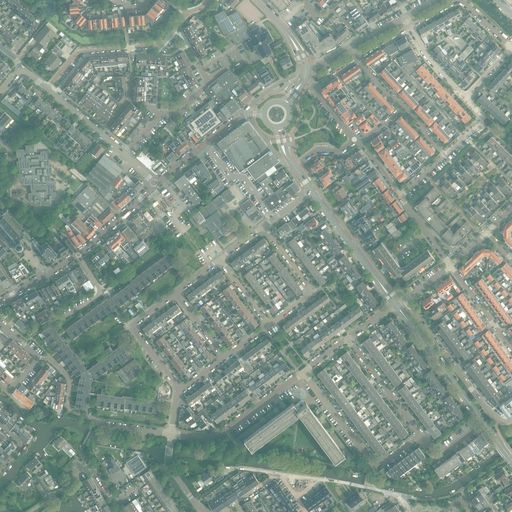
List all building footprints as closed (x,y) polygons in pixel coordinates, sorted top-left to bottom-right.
[(9,0),(5,5),(10,8),(15,1),(13,0),(9,0)] [(170,4),(164,0),(163,1),(161,0),(157,0),(156,1),(154,0),(151,0),(151,1),(154,4),(149,9),(146,7),(144,9),(148,12),(145,15),(141,15),(141,11),(138,11),(138,15),(131,16),(130,12),(127,12),(127,16),(129,16),(129,22),(127,22),(128,28),(130,28),(130,27),(146,26),(146,24),(152,21),(154,22),(168,5),(168,6),(170,4)] [(239,1),(237,0),(227,0),(226,2),(233,8),(239,1)] [(287,8),(292,3),(288,0),(266,0),(280,13),(286,7),(287,8)] [(369,0),(373,6),(381,16),(389,12),(384,3),(379,6),(377,3),(378,2),(376,0),(369,0)] [(388,0),(386,0),(383,2),(384,3),(389,12),(393,10),(388,0)] [(399,7),(395,0),(388,0),(393,10),(399,7)] [(10,8),(14,12),(20,5),(15,1),(10,8)] [(73,1),(71,4),(69,4),(69,7),(66,8),(67,10),(78,9),(78,5),(74,2),(73,1)] [(16,17),(17,16),(24,8),(20,5),(14,12),(16,13),(14,15),(16,17)] [(381,16),(373,6),(364,12),(367,15),(372,22),(381,16)] [(348,19),(345,21),(349,24),(355,20),(362,30),(368,25),(363,18),(356,7),(355,8),(354,8),(351,11),(350,11),(349,12),(348,12),(350,15),(352,18),(349,20),(348,19)] [(21,20),(22,19),(28,12),(24,8),(17,16),(21,20)] [(67,13),(70,13),(70,16),(72,15),(75,18),(75,17),(76,17),(79,13),(78,9),(67,10),(67,13)] [(456,19),(457,21),(460,20),(459,18),(462,16),(458,9),(453,12),(456,19)] [(224,10),(214,16),(226,37),(229,36),(230,38),(231,37),(236,46),(247,39),(248,41),(246,43),(251,53),(257,50),(261,57),(262,56),(263,59),(272,54),(270,52),(271,51),(267,44),(273,41),(267,31),(264,32),(263,30),(261,31),(258,27),(248,32),(248,31),(247,29),(246,29),(237,12),(227,17),(224,10)] [(22,19),(26,22),(32,15),(28,12),(22,19)] [(451,22),(456,19),(453,12),(447,15),(451,22)] [(75,17),(75,18),(73,20),(75,22),(73,24),(75,26),(83,17),(79,13),(76,17),(75,17)] [(34,21),(36,19),(32,15),(26,22),(30,25),(34,21)] [(445,25),(446,27),(449,25),(448,24),(451,22),(447,15),(441,18),(445,25)] [(77,27),(79,25),(82,27),(84,25),(84,24),(87,20),(83,17),(75,26),(77,27)] [(440,28),(445,25),(441,18),(436,21),(440,28)] [(465,21),(462,24),(467,29),(473,23),(468,18),(467,19),(466,20),(465,21)] [(86,27),(86,29),(90,29),(90,32),(92,32),(91,20),(87,20),(84,24),(84,25),(86,27)] [(355,20),(349,24),(350,25),(353,24),(359,32),(362,30),(355,20)] [(39,25),(34,21),(30,25),(28,28),(33,31),(39,25)] [(322,40),(323,40),(320,42),(305,21),(295,29),(298,33),(297,34),(298,35),(299,35),(300,35),(302,39),(302,40),(302,41),(307,47),(308,48),(309,48),(314,54),(314,56),(315,57),(316,58),(317,58),(318,58),(320,57),(321,56),(340,45),(340,44),(330,35),(329,33),(329,34),(330,35),(322,40)] [(436,21),(430,24),(434,31),(440,28),(436,21)] [(34,47),(30,53),(38,59),(42,54),(44,51),(45,50),(42,48),(44,46),(55,33),(57,30),(48,22),(45,25),(34,38),(39,42),(40,43),(35,48),(34,47)] [(194,23),(191,25),(182,29),(185,34),(196,27),(194,23)] [(343,23),(340,25),(338,27),(348,38),(352,34),(349,32),(351,31),(346,26),(343,23)] [(467,29),(472,33),(477,27),(473,23),(467,29)] [(430,24),(425,27),(429,34),(434,31),(430,24)] [(187,38),(196,33),(199,32),(196,27),(185,34),(187,38)] [(336,30),(338,32),(337,34),(345,42),(348,38),(338,27),(336,30)] [(425,27),(419,30),(422,35),(421,36),(425,44),(427,44),(429,42),(425,36),(429,34),(425,27)] [(472,33),(470,35),(475,39),(476,37),(482,31),(477,27),(472,33)] [(1,35),(5,39),(11,32),(7,29),(1,35)] [(476,37),(481,42),(487,36),(482,31),(476,37)] [(10,42),(15,36),(11,32),(5,39),(10,42)] [(61,32),(59,34),(63,37),(61,40),(70,47),(74,43),(74,42),(61,32)] [(333,32),(330,35),(340,44),(341,45),(345,42),(337,34),(336,35),(333,32)] [(187,38),(189,42),(198,37),(196,33),(187,38)] [(189,42),(192,46),(200,41),(198,37),(189,42)] [(405,37),(396,42),(404,54),(412,50),(409,45),(411,44),(409,41),(408,42),(405,37)] [(192,46),(194,51),(203,46),(200,41),(192,46)] [(282,45),(280,41),(272,45),(274,50),(282,45)] [(396,42),(383,49),(389,55),(397,50),(396,49),(399,48),(396,42)] [(487,53),(492,58),(497,54),(491,48),(486,44),(484,46),(487,48),(489,50),(487,53)] [(501,49),(495,44),(491,48),(497,54),(501,49)] [(436,47),(432,51),(436,56),(441,51),(443,49),(439,45),(437,46),(436,47)] [(61,57),(64,53),(56,46),(53,50),(61,57)] [(194,51),(196,55),(205,50),(203,46),(194,51)] [(492,58),(487,53),(479,46),(478,48),(483,52),(480,55),(480,56),(482,58),(488,63),(492,58)] [(385,57),(380,49),(375,53),(381,62),(384,59),(383,58),(385,57)] [(199,59),(207,54),(205,50),(196,55),(199,59)] [(399,66),(400,68),(408,76),(420,65),(412,50),(400,57),(393,60),(399,66)] [(441,51),(436,56),(440,60),(445,55),(441,51)] [(174,56),(177,61),(186,56),(183,52),(174,56)] [(53,70),(61,61),(52,53),(45,63),(53,70)] [(375,53),(370,56),(376,65),(381,62),(375,53)] [(282,60),(279,62),(283,69),(292,65),(288,57),(286,54),(281,57),(282,60)] [(445,55),(440,60),(444,64),(449,60),(452,57),(450,56),(449,57),(446,54),(445,55)] [(177,61),(174,62),(176,66),(188,60),(186,56),(177,61)] [(364,60),(369,67),(370,67),(371,68),(376,65),(370,56),(364,60)] [(86,57),(82,62),(89,68),(91,65),(86,57)] [(9,66),(0,58),(0,66),(6,71),(9,66)] [(482,58),(478,62),(484,68),(488,63),(482,58)] [(188,66),(190,64),(188,60),(176,66),(179,70),(181,69),(188,66)] [(444,64),(448,69),(453,64),(449,60),(444,64)] [(79,66),(87,72),(88,74),(91,70),(90,69),(90,68),(89,68),(82,62),(79,66)] [(473,67),(479,72),(484,68),(478,62),(473,67)] [(460,66),(461,67),(463,65),(461,64),(459,66),(458,65),(456,67),(453,64),(448,69),(452,73),(458,68),(460,66)] [(358,77),(357,75),(361,72),(357,65),(351,69),(356,76),(357,78),(358,77)] [(422,65),(416,71),(420,75),(426,70),(422,65)] [(79,66),(76,70),(83,76),(87,72),(79,66)] [(179,70),(181,75),(190,70),(188,66),(181,69),(179,70)] [(385,68),(379,73),(383,77),(389,72),(391,70),(389,68),(387,70),(385,68)] [(390,74),(389,72),(383,77),(387,81),(399,69),(398,68),(394,72),(393,71),(390,74)] [(452,73),(457,78),(462,73),(458,68),(452,73)] [(266,69),(257,74),(259,76),(264,85),(274,78),(269,70),(267,71),(266,69)] [(351,79),(352,81),(353,80),(352,78),(356,76),(351,69),(346,72),(351,79)] [(397,73),(398,72),(400,71),(399,69),(387,81),(390,85),(396,79),(398,77),(397,75),(398,74),(397,73)] [(505,69),(500,73),(507,79),(511,75),(505,69)] [(76,70),(73,73),(80,80),(83,76),(76,70)] [(181,75),(183,79),(192,74),(190,70),(181,75)] [(231,115),(251,99),(229,70),(225,72),(208,86),(209,87),(205,90),(212,100),(216,96),(231,115)] [(420,75),(424,80),(430,74),(426,70),(420,75)] [(260,87),(259,86),(255,81),(256,81),(253,78),(248,72),(244,75),(249,81),(252,84),(247,89),(251,94),(260,87)] [(341,76),(346,84),(349,82),(348,81),(351,79),(346,72),(341,76)] [(469,75),(466,77),(461,82),(465,87),(470,82),(469,81),(472,79),(469,76),(472,74),(470,72),(468,74),(469,75)] [(82,81),(80,80),(73,73),(69,77),(79,85),(82,81)] [(457,78),(461,82),(466,77),(462,73),(457,78)] [(500,73),(496,78),(502,83),(507,79),(500,73)] [(183,79),(186,83),(194,78),(192,74),(183,79)] [(430,74),(424,80),(422,82),(424,84),(426,82),(428,84),(434,78),(430,74)] [(400,79),(397,81),(396,79),(390,85),(394,89),(406,77),(405,76),(401,80),(400,79)] [(66,81),(74,87),(76,88),(79,85),(69,77),(66,81)] [(403,82),(405,80),(407,78),(406,77),(394,89),(397,92),(405,85),(403,82)] [(188,88),(197,83),(194,78),(186,83),(188,88)] [(434,78),(428,84),(426,86),(428,88),(430,86),(432,88),(438,83),(434,78)] [(496,78),(492,82),(498,88),(502,83),(496,78)] [(337,79),(321,90),(327,98),(334,93),(343,86),(339,80),(338,79),(337,79)] [(71,91),(74,87),(66,81),(63,84),(71,91)] [(488,86),(496,93),(498,91),(496,90),(498,88),(492,82),(488,86)] [(369,83),(364,88),(365,90),(363,92),(365,94),(367,92),(373,87),(369,83)] [(432,88),(436,93),(442,87),(438,83),(432,88)] [(60,88),(68,94),(70,96),(73,92),(71,91),(63,84),(60,88)] [(407,86),(399,94),(402,98),(414,87),(413,85),(409,89),(407,86)] [(15,89),(9,96),(12,98),(16,94),(20,98),(22,96),(27,90),(22,86),(17,91),(15,89)] [(369,94),(366,96),(368,98),(376,91),(373,87),(367,92),(369,94)] [(411,91),(415,87),(414,87),(402,98),(406,102),(414,94),(411,91)] [(442,87),(436,93),(435,94),(439,98),(440,97),(446,92),(442,87)] [(20,98),(18,100),(23,104),(24,104),(26,106),(32,99),(30,97),(32,94),(27,90),(22,96),(20,98)] [(80,100),(84,103),(92,93),(89,90),(80,100)] [(327,98),(330,102),(340,95),(337,91),(334,93),(327,98)] [(370,100),(373,98),(374,100),(380,94),(376,91),(368,98),(370,100)] [(440,97),(445,102),(451,96),(446,92),(440,97)] [(92,93),(84,103),(88,106),(96,96),(92,93)] [(420,93),(416,96),(414,94),(406,102),(410,105),(421,94),(420,93)] [(376,101),(373,104),(375,106),(383,98),(380,94),(374,100),(376,101)] [(418,98),(420,96),(422,95),(421,94),(410,105),(413,109),(419,104),(417,102),(419,100),(418,98)] [(483,94),(477,100),(482,104),(487,98),(483,94)] [(115,98),(122,103),(126,98),(117,95),(115,98)] [(340,95),(330,102),(333,106),(343,98),(340,95)] [(88,106),(91,109),(100,99),(96,96),(88,106)] [(227,118),(231,115),(216,96),(212,100),(227,118)] [(333,106),(333,107),(336,111),(346,103),(350,100),(346,96),(343,98),(333,106)] [(445,102),(449,106),(455,100),(451,96),(445,102)] [(482,104),(486,108),(492,102),(489,100),(491,98),(489,96),(487,98),(482,104)] [(34,98),(29,105),(31,107),(33,105),(38,109),(44,102),(39,98),(37,101),(34,98)] [(375,106),(379,109),(379,110),(387,102),(383,98),(375,106)] [(91,109),(92,110),(95,112),(104,102),(100,99),(91,109)] [(210,106),(222,122),(227,118),(212,100),(207,103),(210,106)] [(346,103),(336,111),(336,112),(337,113),(338,114),(340,116),(350,108),(353,105),(350,100),(346,103)] [(449,106),(453,110),(459,105),(455,100),(449,106)] [(38,109),(37,110),(39,112),(40,110),(42,112),(48,106),(44,102),(38,109)] [(95,112),(99,115),(107,105),(104,102),(95,112)] [(380,111),(382,113),(391,106),(387,102),(379,110),(380,111)] [(420,106),(414,111),(418,115),(430,103),(429,102),(425,106),(424,105),(422,107),(420,106)] [(486,108),(490,112),(496,106),(492,102),(486,108)] [(141,111),(131,103),(128,107),(138,115),(141,111)] [(427,108),(430,106),(431,105),(430,103),(418,115),(422,118),(427,113),(430,111),(427,108)] [(99,115),(99,116),(103,118),(111,108),(107,105),(99,115)] [(352,115),(343,121),(345,124),(348,124),(351,122),(352,122),(353,121),(353,120),(354,120),(358,117),(356,114),(363,109),(362,108),(364,107),(363,105),(359,108),(353,112),(353,113),(351,114),(352,115)] [(453,110),(457,115),(463,109),(459,105),(453,110)] [(48,106),(42,112),(43,113),(44,114),(45,113),(48,115),(53,110),(48,106)] [(219,124),(222,122),(210,106),(187,124),(199,139),(202,137),(214,128),(219,124)] [(384,115),(387,113),(389,115),(394,110),(391,106),(382,113),(384,115)] [(490,112),(495,116),(500,110),(496,106),(490,112)] [(125,110),(133,117),(135,119),(138,115),(128,107),(125,110)] [(103,118),(106,122),(114,112),(111,109),(111,108),(103,118)] [(350,108),(340,116),(340,117),(341,118),(342,120),(343,120),(343,121),(352,115),(351,114),(353,113),(353,112),(350,108)] [(457,115),(461,119),(467,113),(463,109),(457,115)] [(48,115),(46,117),(48,119),(50,117),(53,119),(57,114),(53,110),(48,115)] [(129,121),(133,117),(125,110),(122,114),(129,121)] [(428,114),(427,113),(422,118),(425,122),(437,111),(436,110),(432,113),(431,112),(428,114)] [(495,116),(499,120),(505,115),(500,110),(495,116)] [(429,126),(437,118),(434,116),(438,112),(437,111),(425,122),(429,126)] [(507,117),(510,113),(508,111),(505,115),(499,120),(504,125),(509,119),(507,117)] [(1,116),(8,123),(10,125),(14,121),(4,112),(1,116)] [(465,123),(471,118),(467,113),(461,119),(465,123)] [(53,119),(52,120),(56,124),(54,126),(57,129),(62,122),(60,120),(62,117),(57,114),(53,119)] [(126,124),(128,126),(131,122),(129,121),(122,114),(118,118),(126,124)] [(358,117),(354,120),(356,122),(356,123),(357,124),(358,124),(358,125),(359,124),(364,120),(366,119),(363,116),(361,114),(358,117)] [(376,125),(380,123),(372,115),(368,117),(376,125)] [(1,116),(0,117),(0,123),(4,127),(8,123),(1,116)] [(400,117),(393,124),(396,128),(404,121),(404,120),(401,117),(400,117)] [(118,118),(115,122),(123,128),(126,124),(118,118)] [(177,124),(175,120),(171,120),(165,127),(170,132),(177,124)] [(62,122),(57,129),(59,131),(61,128),(66,132),(71,125),(67,121),(65,124),(62,122)] [(404,121),(396,128),(398,130),(400,132),(402,130),(408,124),(404,121)] [(435,122),(430,127),(434,131),(442,124),(443,122),(441,121),(440,122),(437,124),(435,122)] [(115,122),(112,125),(120,132),(123,128),(115,122)] [(219,142),(219,146),(236,168),(239,173),(247,167),(270,150),(266,146),(249,123),(248,122),(247,122),(245,122),(236,129),(219,142)] [(359,126),(359,128),(364,134),(365,134),(371,129),(366,122),(365,122),(360,126),(359,126)] [(402,130),(400,132),(403,136),(412,128),(411,128),(408,124),(402,130)] [(434,131),(437,135),(445,128),(442,124),(434,131)] [(66,132),(65,132),(70,136),(76,129),(71,125),(66,132)] [(109,129),(117,136),(120,132),(112,125),(109,129)] [(451,126),(447,130),(445,128),(437,135),(441,139),(453,128),(451,126)] [(412,128),(403,136),(407,139),(407,140),(415,132),(412,128)] [(445,143),(457,132),(453,128),(441,139),(445,143)] [(76,129),(70,136),(74,140),(80,133),(76,129)] [(181,140),(185,137),(181,131),(177,133),(181,140)] [(198,140),(191,131),(188,134),(189,137),(188,138),(193,144),(198,140)] [(415,132),(407,140),(411,143),(413,141),(419,136),(415,132)] [(80,133),(74,140),(76,142),(79,144),(81,142),(85,137),(80,133)] [(370,141),(370,143),(374,148),(381,143),(382,142),(380,139),(382,137),(380,135),(370,141)] [(81,142),(79,144),(84,148),(82,150),(85,152),(88,148),(90,145),(88,143),(90,141),(85,137),(81,142)] [(178,137),(176,138),(180,144),(185,150),(189,147),(184,141),(182,142),(178,137)] [(416,144),(414,147),(415,148),(423,141),(420,137),(414,142),(416,144)] [(487,145),(488,144),(491,147),(496,142),(492,137),(487,142),(486,141),(485,143),(487,145)] [(172,142),(173,143),(181,153),(185,150),(180,144),(176,138),(172,142)] [(379,153),(378,154),(379,154),(378,155),(379,156),(379,157),(380,156),(382,159),(391,152),(394,149),(401,144),(399,141),(397,140),(396,141),(395,141),(390,145),(389,145),(379,153)] [(417,151),(420,148),(420,149),(421,150),(427,145),(423,141),(415,148),(417,151)] [(491,147),(495,151),(501,146),(496,142),(491,147)] [(170,149),(164,143),(161,145),(163,146),(168,151),(170,149)] [(169,146),(172,150),(177,156),(181,153),(173,143),(169,146)] [(378,153),(384,148),(381,143),(374,148),(375,150),(375,151),(376,152),(377,152),(378,153)] [(104,149),(98,144),(94,149),(92,148),(88,154),(90,156),(92,154),(97,157),(104,149)] [(401,144),(394,149),(398,154),(405,148),(401,144)] [(23,149),(16,150),(16,158),(18,158),(18,162),(16,162),(17,170),(19,170),(19,174),(17,174),(18,182),(23,182),(25,182),(25,184),(30,183),(30,185),(30,191),(32,191),(32,193),(28,193),(28,200),(35,206),(36,207),(50,206),(56,199),(56,192),(52,192),(52,190),(53,190),(56,190),(55,181),(51,181),(51,180),(50,180),(50,174),(52,174),(51,166),(49,167),(49,159),(48,159),(47,149),(40,150),(40,155),(38,155),(34,155),(33,145),(25,145),(25,150),(23,150),(23,149)] [(423,152),(421,154),(422,156),(431,149),(427,145),(421,150),(423,152)] [(163,146),(159,150),(163,154),(165,155),(166,155),(166,156),(165,156),(171,162),(176,157),(171,151),(169,153),(168,151),(163,146)] [(493,154),(492,153),(490,155),(492,157),(494,155),(494,156),(497,153),(500,156),(505,150),(501,146),(495,151),(493,154)] [(398,154),(397,155),(400,159),(409,153),(405,148),(398,154)] [(431,149),(422,156),(426,160),(434,153),(431,149)] [(473,157),(470,160),(473,164),(481,157),(473,149),(470,154),(473,157)] [(247,167),(246,168),(255,179),(256,179),(259,183),(268,177),(267,175),(264,172),(278,161),(278,162),(279,161),(270,150),(247,167)] [(349,157),(357,168),(361,166),(358,161),(363,157),(364,158),(365,157),(360,151),(358,150),(349,157)] [(500,156),(504,160),(510,155),(505,150),(500,156)] [(391,152),(382,159),(383,161),(384,163),(385,162),(385,163),(392,158),(390,155),(392,154),(391,152)] [(154,161),(153,161),(152,162),(148,159),(140,153),(136,158),(155,175),(157,175),(165,167),(160,161),(158,160),(156,161),(155,162),(154,161)] [(120,173),(122,170),(104,154),(85,177),(99,189),(98,189),(104,197),(108,193),(113,186),(111,184),(118,175),(120,173)] [(160,158),(167,166),(171,162),(165,156),(166,156),(166,155),(165,155),(163,154),(160,158)] [(463,161),(466,164),(462,167),(466,171),(473,164),(470,160),(466,156),(463,161)] [(484,168),(488,165),(481,157),(473,164),(477,168),(481,165),(484,168)] [(354,166),(348,158),(347,158),(345,159),(345,160),(344,161),(350,169),(354,166)] [(386,164),(385,164),(386,166),(387,166),(389,168),(396,163),(392,158),(385,163),(386,164)] [(315,173),(323,167),(317,159),(314,162),(315,163),(311,166),(311,167),(310,168),(312,170),(313,170),(315,173)] [(348,177),(351,174),(349,171),(349,169),(350,169),(344,161),(343,160),(342,160),(341,159),(340,159),(335,159),(337,162),(338,163),(342,168),(344,172),(347,175),(348,177)] [(403,172),(395,177),(399,182),(401,182),(404,180),(405,180),(407,179),(407,178),(407,177),(413,172),(422,164),(418,160),(417,161),(413,164),(411,166),(406,170),(403,172)] [(222,183),(223,183),(211,169),(209,171),(202,161),(196,165),(207,178),(208,180),(204,184),(210,192),(220,185),(222,183)] [(359,177),(372,167),(368,161),(353,172),(357,178),(359,177)] [(389,168),(388,169),(390,170),(392,173),(399,167),(396,163),(389,168)] [(458,171),(455,174),(459,178),(466,171),(462,167),(459,163),(458,165),(455,168),(458,171)] [(481,172),(477,168),(473,164),(466,171),(470,175),(473,172),(476,175),(481,172)] [(196,165),(192,168),(204,184),(208,180),(207,178),(196,165)] [(84,184),(87,180),(72,167),(71,169),(69,171),(84,184)] [(399,167),(392,173),(394,175),(393,175),(394,177),(395,177),(403,172),(399,167)] [(191,169),(184,174),(184,175),(190,182),(196,178),(195,177),(196,175),(191,169)] [(361,189),(365,186),(366,186),(368,184),(379,176),(374,169),(366,175),(367,177),(362,181),(359,177),(357,178),(352,182),(358,191),(361,189)] [(273,181),(274,183),(277,187),(289,179),(282,170),(274,177),(276,180),(273,181)] [(451,178),(448,181),(447,181),(451,185),(459,178),(455,174),(451,170),(450,172),(448,175),(451,178)] [(332,176),(333,175),(329,171),(319,178),(322,182),(331,176),(332,176)] [(469,182),(474,179),(472,178),(470,175),(466,171),(459,178),(462,182),(463,182),(466,179),(469,182)] [(136,192),(143,185),(139,181),(135,184),(126,175),(124,177),(120,173),(118,175),(123,180),(126,183),(133,189),(133,188),(136,192)] [(117,189),(123,180),(118,175),(111,184),(113,186),(117,189)] [(175,182),(174,182),(179,188),(181,190),(194,206),(203,199),(190,182),(184,175),(175,182)] [(347,175),(342,178),(346,183),(351,180),(348,177),(347,175)] [(268,177),(259,183),(269,197),(271,195),(275,192),(269,184),(273,181),(269,176),(268,177)] [(335,179),(334,178),(333,178),(332,176),(331,176),(322,182),(323,184),(324,186),(325,186),(325,187),(335,179)] [(507,184),(499,176),(496,180),(499,184),(495,187),(499,191),(507,184)] [(379,177),(372,182),(376,188),(383,183),(382,182),(382,181),(382,180),(381,180),(379,177)] [(443,185),(440,188),(444,192),(451,185),(447,181),(448,181),(444,177),(442,180),(440,182),(443,185)] [(458,186),(462,189),(466,186),(463,182),(462,182),(459,178),(451,185),(455,189),(458,186)] [(275,192),(271,195),(278,205),(282,202),(291,196),(299,189),(292,179),(275,192)] [(123,191),(125,192),(124,192),(131,198),(137,193),(136,192),(133,188),(133,189),(126,183),(124,185),(126,187),(123,191)] [(380,193),(387,188),(385,185),(385,184),(384,184),(383,183),(376,188),(380,193)] [(495,187),(492,183),(488,187),(491,191),(488,194),(492,198),(499,191),(495,187)] [(503,195),(506,192),(509,195),(511,192),(511,189),(507,184),(499,191),(503,195)] [(78,200),(86,208),(93,215),(105,203),(87,185),(75,198),(78,200)] [(454,196),(459,193),(455,189),(451,185),(444,192),(447,196),(451,193),(454,196)] [(347,195),(341,188),(339,189),(337,186),(331,191),(334,195),(334,194),(339,201),(344,197),(345,198),(346,197),(346,196),(347,195)] [(474,229),(467,222),(453,234),(440,220),(428,207),(441,195),(434,187),(413,207),(433,228),(453,249),(474,229)] [(192,217),(189,219),(195,227),(196,228),(197,227),(201,233),(205,230),(204,228),(206,226),(216,240),(231,228),(222,215),(223,215),(223,213),(222,212),(220,209),(226,204),(226,203),(228,202),(235,197),(229,189),(222,194),(222,195),(220,196),(220,195),(213,201),(214,201),(211,203),(211,202),(204,207),(205,208),(199,212),(198,211),(192,216),(192,217)] [(388,189),(381,194),(384,199),(392,194),(390,192),(389,192),(388,189)] [(484,190),(481,195),(484,198),(481,201),(484,205),(492,198),(488,194),(484,190)] [(495,202),(496,202),(499,199),(502,202),(507,199),(503,195),(499,191),(492,198),(495,202)] [(124,192),(123,193),(116,200),(118,203),(117,204),(120,208),(121,208),(131,198),(124,192)] [(110,203),(113,200),(115,199),(108,193),(104,197),(110,203)] [(388,204),(395,199),(393,197),(393,196),(392,194),(384,199),(388,204)] [(269,197),(263,201),(268,208),(271,211),(278,205),(271,195),(269,197)] [(73,197),(70,201),(74,204),(78,200),(75,198),(74,196),(74,197),(73,197)] [(477,197),(474,202),(476,205),(473,208),(477,212),(484,205),(481,201),(477,197)] [(488,209),(491,206),(495,209),(499,206),(496,202),(495,202),(492,198),(484,205),(488,209)] [(249,199),(241,205),(246,212),(254,223),(264,216),(259,209),(258,210),(256,208),(255,208),(254,206),(254,205),(249,199)] [(74,204),(74,205),(82,212),(84,210),(86,208),(78,200),(74,204)] [(110,203),(118,210),(120,208),(117,204),(113,200),(110,203)] [(341,208),(341,209),(342,210),(343,210),(344,212),(345,211),(346,212),(347,211),(353,206),(351,203),(352,203),(350,201),(350,202),(350,201),(348,202),(342,206),(341,207),(341,208)] [(396,201),(389,206),(388,206),(388,208),(391,211),(392,211),(400,205),(399,203),(398,203),(396,201)] [(115,212),(109,206),(105,203),(93,215),(103,224),(115,212)] [(361,210),(360,210),(362,213),(363,212),(370,207),(370,206),(368,204),(365,206),(363,207),(362,208),(361,210)] [(473,208),(472,206),(470,204),(466,209),(469,212),(466,215),(469,219),(477,212),(473,208)] [(402,207),(401,206),(400,205),(392,211),(392,212),(391,213),(394,217),(396,215),(403,210),(402,208),(402,207)] [(484,213),(487,216),(492,213),(488,209),(484,205),(477,212),(481,216),(484,213)] [(345,211),(344,212),(346,214),(345,215),(347,217),(348,217),(348,218),(349,217),(349,218),(351,216),(350,216),(355,212),(357,211),(353,206),(347,211),(346,212),(345,211)] [(38,247),(34,243),(35,241),(33,239),(32,240),(12,217),(14,216),(6,207),(0,212),(0,238),(8,248),(10,246),(11,248),(14,248),(16,247),(18,249),(19,248),(22,251),(25,249),(22,245),(24,244),(22,242),(24,240),(24,237),(25,236),(30,242),(30,241),(36,248),(38,247)] [(370,207),(363,212),(365,215),(372,210),(370,207)] [(87,217),(98,228),(103,224),(93,215),(86,208),(84,210),(82,212),(87,217)] [(291,220),(290,220),(292,222),(296,228),(301,224),(304,222),(310,217),(311,216),(310,215),(311,214),(306,208),(298,214),(295,216),(290,219),(291,220)] [(137,214),(131,219),(135,224),(132,227),(137,233),(136,233),(138,234),(147,226),(146,224),(149,221),(140,211),(137,214)] [(408,217),(406,215),(407,214),(406,212),(405,212),(404,212),(397,217),(401,222),(408,217)] [(473,223),(477,220),(480,223),(484,220),(481,216),(477,212),(469,219),(473,223)] [(76,217),(73,221),(72,221),(68,217),(66,219),(59,213),(58,215),(67,224),(68,226),(71,224),(71,223),(83,234),(88,227),(76,217)] [(371,219),(369,217),(366,219),(364,216),(353,224),(354,224),(353,225),(354,227),(356,227),(357,229),(371,219)] [(301,224),(296,228),(299,232),(300,232),(305,229),(307,227),(309,230),(310,229),(311,229),(314,227),(317,224),(318,224),(318,223),(317,220),(316,221),(314,218),(303,226),(301,224)] [(361,234),(369,229),(367,225),(372,221),(371,219),(357,229),(361,234)] [(286,223),(281,226),(286,233),(286,232),(291,229),(294,229),(296,228),(292,222),(288,225),(286,223)] [(503,230),(504,231),(504,233),(511,234),(511,231),(511,230),(511,229),(507,224),(503,228),(503,230)] [(397,230),(394,225),(388,230),(387,230),(389,232),(390,234),(397,230)] [(88,239),(96,230),(91,226),(89,228),(88,227),(83,234),(88,239)] [(281,226),(276,230),(281,236),(283,234),(286,238),(284,239),(285,242),(290,238),(288,236),(289,236),(286,232),(286,233),(281,226)] [(121,229),(118,231),(125,239),(124,239),(138,255),(140,256),(149,248),(145,243),(142,240),(140,242),(128,227),(124,230),(123,228),(121,230),(121,229)] [(86,240),(77,231),(74,228),(72,230),(76,236),(81,243),(86,240)] [(315,237),(318,235),(322,240),(329,234),(325,229),(321,232),(319,229),(313,234),(315,237)] [(403,234),(399,229),(391,234),(395,240),(403,234)] [(76,247),(81,244),(74,234),(72,235),(70,231),(69,230),(66,231),(70,236),(69,237),(76,247)] [(118,231),(111,238),(115,242),(116,240),(120,243),(119,244),(120,243),(133,259),(138,255),(124,239),(125,239),(118,231)] [(377,239),(373,233),(365,239),(366,241),(365,242),(367,244),(368,244),(369,245),(372,243),(373,245),(376,242),(375,241),(377,239)] [(505,241),(506,243),(511,237),(511,236),(511,234),(504,233),(504,236),(503,236),(503,239),(505,241)] [(74,248),(67,238),(65,240),(61,234),(57,237),(62,245),(64,246),(64,245),(69,252),(74,248)] [(322,240),(326,245),(333,239),(329,234),(322,240)] [(111,238),(106,242),(119,257),(126,265),(128,268),(134,262),(129,256),(127,259),(122,254),(124,252),(118,245),(119,244),(120,243),(116,240),(115,242),(111,238)] [(263,248),(268,244),(264,238),(259,242),(263,248)] [(293,238),(287,242),(291,247),(297,243),(293,238)] [(326,245),(330,250),(336,245),(333,239),(326,245)] [(56,253),(46,242),(42,245),(40,246),(39,245),(38,247),(36,248),(47,261),(52,257),(53,258),(56,255),(56,253)] [(106,243),(103,246),(108,252),(107,253),(113,258),(113,260),(114,260),(115,260),(119,257),(106,242),(105,242),(106,243)] [(259,252),(261,249),(263,251),(265,250),(263,248),(259,242),(254,246),(259,252)] [(291,247),(295,252),(300,248),(297,243),(291,247)] [(408,279),(435,259),(428,251),(404,269),(400,268),(382,244),(373,250),(393,277),(394,276),(396,278),(398,276),(403,276),(403,277),(405,279),(407,278),(408,279)] [(63,245),(56,249),(61,257),(68,252),(69,252),(64,245),(64,246),(62,245),(63,245)] [(333,255),(332,256),(334,258),(340,254),(338,251),(340,250),(336,245),(330,250),(333,255)] [(257,253),(258,255),(260,253),(259,252),(254,246),(249,249),(254,255),(257,253)] [(295,252),(298,257),(304,252),(300,248),(295,252)] [(249,249),(245,253),(249,259),(254,255),(249,249)] [(484,249),(481,249),(479,251),(479,250),(477,252),(483,258),(485,257),(486,257),(487,250),(484,249)] [(493,249),(489,249),(489,250),(487,250),(486,257),(489,257),(491,258),(496,253),(493,249)] [(101,250),(97,253),(104,261),(105,262),(108,259),(107,258),(101,250)] [(298,257),(302,261),(308,257),(304,252),(298,257)] [(479,262),(480,263),(482,265),(484,263),(482,261),(481,262),(480,261),(483,258),(477,252),(473,256),(479,262)] [(97,253),(94,256),(100,264),(104,261),(97,253)] [(245,253),(240,256),(244,262),(249,259),(245,253)] [(273,253),(268,257),(271,262),(277,258),(273,253)] [(500,257),(496,253),(491,258),(489,261),(490,262),(489,264),(490,265),(500,257)] [(69,329),(66,331),(72,339),(112,310),(113,311),(114,310),(141,290),(140,289),(174,263),(167,254),(164,256),(165,258),(162,260),(161,258),(158,260),(160,262),(157,264),(156,262),(153,264),(154,266),(151,268),(150,266),(147,269),(148,270),(146,272),(144,271),(141,273),(143,274),(140,276),(139,275),(136,277),(137,279),(134,281),(133,279),(130,281),(132,284),(129,286),(128,285),(125,287),(127,288),(124,290),(122,289),(120,291),(121,292),(118,295),(117,293),(114,295),(115,297),(113,299),(111,297),(108,299),(110,301),(108,302),(107,302),(107,303),(105,300),(102,302),(103,304),(100,306),(99,304),(96,306),(97,308),(94,310),(93,308),(90,311),(92,312),(89,314),(88,313),(85,315),(86,316),(83,318),(82,317),(79,319),(80,320),(77,322),(76,321),(74,323),(75,325),(72,327),(71,325),(68,327),(69,329)] [(189,267),(197,262),(192,254),(183,259),(189,267)] [(336,261),(337,260),(341,265),(348,260),(344,255),(342,256),(340,254),(334,258),(334,259),(336,261)] [(94,256),(90,259),(97,267),(98,268),(101,265),(100,264),(94,256)] [(240,256),(235,260),(240,266),(244,262),(240,256)] [(473,256),(470,259),(475,265),(478,268),(480,267),(478,265),(480,263),(479,262),(473,256)] [(302,261),(305,266),(311,262),(308,257),(302,261)] [(492,267),(494,265),(493,264),(495,263),(497,266),(503,260),(500,257),(490,265),(492,267)] [(271,262),(275,267),(281,263),(277,258),(271,262)] [(473,270),(475,272),(477,270),(475,268),(474,269),(473,268),(475,265),(470,259),(466,262),(473,270)] [(230,264),(235,270),(240,266),(235,260),(230,264)] [(341,265),(345,270),(352,265),(348,260),(341,265)] [(305,266),(309,271),(315,267),(311,262),(305,266)] [(473,274),(471,272),(473,270),(466,262),(462,266),(471,275),(472,275),(473,274)] [(29,272),(21,263),(8,270),(15,281),(17,282),(18,281),(19,279),(19,278),(29,272)] [(275,267),(278,272),(284,267),(281,263),(275,267)] [(501,272),(499,274),(500,275),(500,276),(509,267),(506,263),(500,269),(503,271),(501,273),(501,272)] [(343,272),(346,277),(356,270),(352,265),(345,270),(343,272)] [(80,266),(73,270),(82,284),(89,280),(86,275),(85,275),(83,271),(80,266)] [(459,269),(464,275),(467,272),(469,274),(468,274),(470,276),(471,275),(462,266),(459,269)] [(278,272),(282,276),(288,272),(284,267),(278,272)] [(309,271),(313,276),(318,272),(315,267),(309,271)] [(503,274),(504,273),(507,276),(511,271),(511,269),(509,267),(500,276),(501,277),(504,275),(503,274)] [(0,279),(5,287),(10,284),(0,268),(0,279)] [(68,273),(67,273),(73,283),(77,280),(79,282),(78,283),(79,285),(82,284),(73,270),(70,271),(69,271),(68,272),(68,273)] [(346,277),(350,282),(349,283),(350,283),(351,285),(358,281),(356,278),(360,276),(356,270),(346,277)] [(225,277),(220,271),(215,275),(220,281),(225,277)] [(249,271),(244,275),(247,280),(253,276),(253,275),(249,271)] [(282,276),(280,278),(284,282),(285,281),(291,277),(288,272),(282,276)] [(313,276),(316,281),(322,276),(318,272),(313,276)] [(72,285),(73,285),(66,274),(65,275),(63,275),(62,276),(62,277),(61,277),(70,291),(70,292),(75,289),(72,285)] [(215,275),(210,278),(215,284),(220,281),(215,275)] [(253,276),(247,280),(251,285),(257,281),(256,280),(253,276)] [(320,286),(326,281),(322,276),(316,281),(320,286)] [(59,279),(58,279),(56,280),(56,281),(55,281),(60,289),(65,286),(65,287),(66,287),(66,288),(66,289),(68,292),(70,292),(70,291),(61,277),(59,279)] [(285,281),(289,286),(295,282),(291,277),(285,281)] [(450,277),(445,281),(450,288),(453,286),(456,290),(458,288),(455,284),(450,277)] [(210,278),(206,282),(210,288),(215,284),(210,278)] [(482,278),(474,284),(478,288),(485,283),(482,278)] [(257,281),(251,285),(254,289),(254,290),(260,285),(257,281)] [(362,282),(359,283),(358,281),(351,285),(353,288),(355,287),(359,292),(366,287),(362,282)] [(445,281),(440,284),(445,292),(448,295),(450,294),(448,290),(450,288),(445,281)] [(55,296),(59,294),(52,282),(48,285),(55,296),(54,296),(55,296)] [(206,282),(201,285),(206,292),(210,288),(206,282)] [(289,286),(293,291),(298,286),(295,282),(289,286)] [(478,288),(481,292),(488,287),(485,283),(478,288)] [(50,298),(54,296),(55,296),(48,285),(47,284),(43,287),(50,297),(50,298)] [(440,285),(435,288),(441,295),(445,292),(440,284),(440,285)] [(201,285),(196,289),(201,295),(206,292),(201,285)] [(260,285),(254,290),(258,294),(264,290),(260,285)] [(45,300),(50,297),(43,287),(43,286),(38,289),(45,300)] [(229,286),(223,291),(226,296),(233,291),(229,286)] [(293,291),(286,295),(284,297),(286,299),(288,297),(289,299),(295,294),(296,296),(302,291),(298,286),(293,291)] [(490,286),(488,287),(481,292),(484,296),(491,291),(493,290),(490,286)] [(359,292),(363,297),(369,292),(366,287),(359,292)] [(264,290),(258,294),(261,299),(262,299),(267,295),(269,294),(267,291),(268,291),(266,288),(264,290)] [(196,289),(191,293),(196,299),(201,295),(196,289)] [(23,296),(23,297),(31,309),(42,302),(36,290),(28,295),(27,294),(23,296)] [(226,296),(230,301),(236,296),(233,291),(226,296)] [(484,296),(487,301),(494,295),(491,291),(484,296)] [(363,297),(367,302),(373,297),(369,292),(363,297)] [(186,296),(191,302),(196,299),(191,293),(186,296)] [(462,293),(454,299),(458,303),(465,298),(462,293)] [(330,300),(325,294),(320,298),(325,304),(330,300)] [(496,294),(494,295),(487,301),(490,305),(497,299),(499,298),(496,294)] [(267,295),(262,299),(265,304),(271,300),(267,295)] [(230,301),(233,306),(240,301),(236,296),(230,301)] [(431,296),(421,303),(426,309),(427,308),(427,309),(430,307),(429,307),(434,303),(432,300),(433,299),(431,296)] [(371,307),(377,302),(373,297),(367,302),(371,307)] [(26,306),(21,298),(16,301),(21,309),(26,306)] [(271,300),(265,304),(269,309),(274,304),(276,303),(277,303),(273,298),(271,300)] [(320,298),(316,301),(320,307),(325,304),(320,298)] [(465,298),(458,303),(461,307),(468,302),(465,298)] [(490,305),(493,309),(500,303),(497,299),(490,305)] [(11,304),(16,312),(21,309),(16,301),(11,304)] [(235,308),(237,310),(244,306),(240,301),(233,306),(232,307),(234,309),(235,308)] [(316,301),(311,305),(315,311),(320,307),(316,301)] [(437,304),(436,304),(440,309),(445,305),(444,303),(442,301),(441,301),(437,304)] [(468,302),(461,307),(464,311),(471,306),(468,302)] [(502,302),(500,304),(500,303),(493,309),(496,313),(503,308),(505,306),(502,302)] [(206,303),(200,308),(204,313),(210,308),(206,303)] [(274,304),(269,309),(272,314),(278,309),(280,308),(277,303),(276,303),(274,304)] [(181,310),(176,304),(171,308),(176,314),(181,310)] [(310,314),(315,311),(311,305),(306,309),(310,314)] [(237,310),(241,315),(247,310),(244,306),(237,310)] [(455,317),(455,318),(457,320),(460,317),(461,316),(463,318),(467,315),(474,310),(471,306),(464,311),(462,313),(461,312),(458,315),(455,317)] [(204,313),(207,318),(214,313),(212,310),(213,309),(212,307),(210,308),(204,313)] [(362,313),(358,307),(353,311),(357,317),(362,313)] [(171,308),(166,311),(171,318),(176,314),(171,308)] [(442,316),(437,308),(429,314),(435,321),(442,316)] [(506,312),(503,308),(496,313),(499,317),(506,312)] [(306,309),(301,312),(306,318),(310,314),(306,309)] [(47,310),(45,311),(44,310),(36,315),(36,316),(35,317),(37,320),(38,322),(40,322),(41,324),(50,319),(48,317),(50,315),(47,310)] [(241,315),(244,320),(251,315),(247,310),(241,315)] [(474,310),(467,315),(469,318),(467,319),(469,320),(470,319),(477,314),(474,310)] [(166,311),(162,315),(166,321),(171,318),(166,311)] [(353,311),(348,314),(353,320),(357,317),(353,311)] [(301,312),(297,316),(301,322),(306,318),(301,312)] [(499,317),(502,321),(509,316),(506,312),(499,317)] [(207,318),(211,323),(217,318),(214,313),(207,318)] [(348,314),(343,318),(348,324),(353,320),(348,314)] [(469,320),(468,321),(471,325),(473,323),(473,324),(480,318),(477,314),(470,319),(469,320)] [(511,315),(511,314),(509,316),(502,321),(505,326),(509,323),(511,320),(511,315)] [(162,315),(157,319),(161,325),(164,323),(165,325),(167,323),(166,321),(162,315)] [(244,320),(248,325),(254,320),(251,315),(244,320)] [(219,316),(217,318),(211,323),(214,328),(221,323),(219,320),(221,318),(219,316)] [(297,316),(292,319),(296,325),(301,322),(297,316)] [(439,320),(441,322),(436,326),(439,331),(447,325),(444,320),(446,319),(444,316),(439,320)] [(343,318),(338,321),(343,328),(348,324),(343,318)] [(480,318),(473,324),(476,328),(483,323),(480,318)] [(23,331),(27,327),(19,319),(15,324),(23,331)] [(157,319),(152,322),(157,328),(161,325),(157,319)] [(179,324),(177,325),(181,330),(182,329),(189,324),(185,319),(179,324)] [(292,319),(287,323),(291,329),(296,325),(292,319)] [(251,330),(258,325),(254,320),(248,325),(251,330)] [(338,321),(334,325),(338,331),(343,328),(338,321)] [(391,321),(384,327),(386,329),(383,332),(380,328),(377,330),(382,336),(388,332),(395,327),(391,321)] [(152,322),(147,326),(152,332),(157,328),(152,322)] [(214,328),(218,332),(225,327),(221,323),(214,328)] [(282,327),(287,332),(291,329),(287,323),(282,327)] [(483,323),(476,328),(479,332),(486,327),(483,323)] [(189,324),(182,329),(186,334),(192,329),(189,324)] [(334,325),(329,329),(333,335),(338,331),(334,325)] [(447,325),(439,331),(442,335),(450,329),(447,325)] [(86,401),(88,401),(88,398),(87,398),(87,394),(89,394),(89,391),(88,391),(88,387),(90,387),(90,384),(89,384),(90,377),(91,378),(92,376),(91,375),(92,374),(95,379),(118,362),(123,367),(116,372),(125,384),(132,379),(132,378),(138,374),(143,371),(142,369),(141,370),(138,366),(139,366),(136,361),(135,362),(134,361),(135,360),(134,359),(132,360),(128,354),(122,346),(114,352),(108,344),(103,348),(109,356),(106,358),(105,357),(102,359),(103,360),(101,362),(100,361),(97,363),(98,364),(95,366),(94,365),(91,367),(92,369),(90,371),(89,369),(87,371),(86,372),(84,371),(86,369),(84,367),(82,368),(80,365),(82,364),(80,361),(78,362),(76,359),(78,358),(75,355),(74,357),(72,354),(73,353),(71,350),(70,351),(68,348),(69,347),(67,344),(64,346),(62,343),(64,342),(62,339),(60,340),(58,337),(59,336),(57,333),(56,334),(54,332),(55,330),(53,328),(52,329),(50,326),(42,332),(59,354),(77,376),(80,374),(81,376),(81,379),(79,379),(75,407),(87,408),(87,405),(86,405),(85,405),(86,401)] [(142,330),(147,336),(149,334),(151,336),(153,334),(152,332),(147,326),(142,330)] [(218,332),(221,337),(228,332),(225,327),(218,332)] [(388,332),(392,337),(399,332),(395,327),(388,332)] [(322,330),(324,332),(329,338),(333,335),(329,329),(327,330),(325,328),(322,330)] [(192,329),(186,334),(190,338),(196,334),(192,329)] [(450,329),(442,335),(445,340),(453,333),(450,329)] [(488,330),(481,335),(485,339),(491,334),(488,330)] [(0,340),(4,343),(8,338),(2,333),(0,331),(0,340)] [(221,337),(225,342),(232,337),(228,332),(221,337)] [(324,332),(319,336),(324,342),(329,338),(324,332)] [(392,337),(396,342),(403,337),(399,332),(392,337)] [(313,337),(314,340),(319,346),(324,342),(319,336),(318,333),(313,337)] [(453,333),(445,340),(449,344),(457,338),(453,333)] [(190,338),(188,340),(189,342),(191,341),(193,343),(200,338),(196,334),(190,338)] [(375,341),(380,337),(378,334),(370,339),(369,338),(363,343),(366,348),(375,341)] [(491,334),(485,339),(488,343),(488,344),(495,339),(494,338),(491,334)] [(162,336),(156,341),(159,346),(166,341),(162,336)] [(229,347),(235,342),(232,337),(225,342),(229,347)] [(404,343),(407,342),(403,337),(396,342),(399,347),(398,348),(400,351),(406,346),(404,343)] [(193,343),(192,344),(194,347),(193,348),(194,350),(203,343),(201,341),(202,340),(201,338),(200,339),(200,338),(193,343)] [(457,338),(449,344),(452,348),(460,342),(457,338)] [(267,339),(262,342),(266,348),(271,344),(267,339)] [(495,339),(488,344),(490,346),(488,347),(489,349),(491,348),(498,343),(495,339)] [(12,340),(6,347),(10,351),(16,344),(12,340)] [(159,346),(163,351),(170,346),(171,345),(168,340),(166,341),(159,346)] [(314,340),(310,343),(314,349),(319,346),(314,340)] [(374,344),(376,343),(375,341),(366,348),(370,352),(377,347),(374,344)] [(257,346),(261,352),(263,354),(266,353),(264,350),(266,348),(262,342),(257,346)] [(460,342),(452,348),(455,353),(463,346),(460,342)] [(203,343),(194,350),(196,352),(198,350),(200,353),(207,348),(203,343)] [(310,343),(305,347),(309,353),(314,349),(310,343)] [(491,348),(489,349),(490,350),(491,349),(494,352),(501,347),(498,343),(491,348)] [(10,351),(14,354),(20,347),(16,344),(10,351)] [(411,345),(408,348),(406,346),(400,351),(402,353),(405,350),(409,356),(416,351),(411,345)] [(174,347),(172,349),(170,346),(163,351),(167,356),(176,349),(174,347)] [(252,349),(256,355),(258,358),(261,356),(259,354),(261,352),(257,346),(252,349)] [(463,346),(455,353),(458,357),(466,351),(463,346)] [(14,354),(18,357),(24,350),(20,347),(14,354)] [(305,347),(300,350),(305,357),(309,353),(305,347)] [(370,352),(370,353),(373,357),(380,352),(377,347),(370,352)] [(501,347),(494,352),(496,355),(495,355),(496,357),(497,356),(504,351),(501,347)] [(207,348),(200,353),(204,358),(210,353),(207,348)] [(175,353),(177,351),(176,349),(167,356),(170,361),(177,356),(175,353)] [(252,359),(256,355),(252,349),(247,353),(252,359)] [(18,357),(22,361),(28,354),(24,350),(18,357)] [(409,356),(413,361),(419,356),(416,351),(409,356)] [(466,351),(458,357),(462,361),(467,358),(469,360),(474,357),(471,354),(470,355),(466,351)] [(497,356),(496,357),(497,358),(498,357),(500,360),(507,355),(504,351),(497,356)] [(347,352),(341,357),(344,362),(351,357),(347,352)] [(373,357),(374,357),(377,362),(384,357),(380,352),(373,357)] [(210,353),(204,358),(208,363),(214,358),(210,353)] [(247,353),(242,357),(246,361),(244,363),(249,370),(251,373),(253,371),(251,368),(252,368),(249,364),(253,361),(252,359),(247,353)] [(27,363),(32,357),(28,354),(22,361),(26,364),(25,366),(27,363)] [(507,355),(500,360),(503,364),(503,365),(510,360),(510,359),(507,355)] [(170,361),(174,365),(181,360),(177,356),(170,361)] [(413,361),(416,365),(417,366),(423,361),(419,356),(413,361)] [(281,357),(278,359),(282,363),(279,365),(284,372),(289,368),(288,366),(281,357)] [(344,362),(348,366),(354,362),(351,357),(344,362)] [(377,362),(381,367),(387,362),(384,357),(377,362)] [(470,361),(472,364),(466,368),(470,373),(478,366),(480,365),(476,361),(475,358),(474,358),(470,361)] [(183,359),(181,360),(174,365),(177,370),(184,365),(182,362),(185,361),(183,359)] [(236,362),(233,364),(236,368),(237,370),(242,366),(248,375),(251,373),(249,370),(244,363),(242,365),(238,360),(236,362)] [(511,362),(510,360),(503,365),(506,369),(511,364),(511,362)] [(425,367),(427,366),(423,361),(417,366),(416,365),(414,367),(418,372),(421,374),(427,370),(425,367)] [(348,366),(348,367),(351,371),(358,366),(354,362),(348,366)] [(381,367),(384,372),(391,367),(387,362),(381,367)] [(7,365),(6,366),(2,363),(0,365),(0,376),(6,370),(9,366),(7,365)] [(53,369),(46,363),(43,367),(50,373),(53,369)] [(233,364),(228,367),(233,373),(237,370),(236,368),(233,364)] [(177,370),(181,375),(188,370),(184,365),(177,370)] [(279,365),(274,368),(280,376),(284,372),(279,365)] [(358,366),(351,371),(355,376),(361,371),(358,366)] [(478,366),(470,373),(473,377),(481,371),(478,366)] [(43,367),(39,371),(47,377),(50,373),(43,367)] [(228,367),(223,371),(228,377),(233,373),(228,367)] [(384,372),(388,376),(395,371),(391,367),(384,372)] [(274,368),(269,372),(275,379),(280,376),(274,368)] [(188,370),(181,375),(185,380),(191,375),(190,372),(191,371),(189,369),(188,370)] [(324,369),(318,374),(321,379),(328,374),(324,369)] [(0,376),(0,380),(2,382),(10,373),(6,370),(0,376)] [(430,371),(429,372),(427,370),(421,374),(422,377),(424,376),(428,381),(435,376),(430,371)] [(39,371),(36,375),(44,381),(47,377),(39,371)] [(223,371),(219,375),(223,381),(228,377),(223,371)] [(355,376),(359,381),(365,376),(361,371),(355,376)] [(388,376),(388,377),(391,381),(398,376),(395,371),(388,376)] [(481,371),(473,377),(476,381),(484,375),(481,371)] [(269,372),(264,376),(270,383),(275,379),(269,372)] [(6,385),(14,377),(10,373),(2,382),(6,385)] [(321,379),(325,384),(331,379),(328,374),(321,379)] [(36,375),(33,379),(41,385),(44,381),(36,375)] [(219,375),(214,378),(217,383),(215,385),(222,394),(225,392),(220,386),(222,385),(221,382),(223,381),(219,375)] [(484,375),(476,381),(479,386),(488,379),(484,375)] [(264,376),(260,379),(265,386),(270,383),(264,376)] [(359,381),(362,386),(369,381),(365,376),(359,381)] [(395,386),(402,381),(398,376),(391,381),(395,386)] [(428,381),(431,386),(432,386),(438,381),(435,376),(428,381)] [(66,384),(62,383),(63,379),(60,377),(56,381),(56,382),(55,388),(65,389),(66,384)] [(256,378),(253,380),(253,381),(255,383),(260,390),(265,386),(260,379),(258,377),(256,378)] [(33,379),(30,383),(37,389),(41,385),(33,379)] [(244,379),(242,381),(248,389),(250,387),(255,394),(260,390),(255,383),(253,381),(253,380),(250,382),(248,384),(246,381),(244,379)] [(325,384),(328,388),(335,384),(331,379),(325,384)] [(488,379),(479,386),(483,390),(491,384),(488,379)] [(209,381),(204,385),(209,391),(210,393),(212,391),(211,390),(214,387),(220,396),(222,394),(215,385),(213,386),(209,381)] [(242,381),(239,383),(245,390),(245,391),(248,389),(242,381)] [(362,386),(366,391),(372,386),(369,381),(362,386)] [(431,386),(430,386),(432,389),(430,390),(430,391),(432,394),(442,386),(438,381),(432,386),(431,386)] [(37,389),(30,383),(27,387),(36,395),(39,390),(37,389)] [(328,388),(332,393),(338,388),(335,384),(328,388)] [(491,384),(483,390),(486,394),(494,388),(491,384)] [(29,400),(32,396),(30,395),(27,398),(25,396),(29,390),(22,385),(17,390),(16,389),(12,395),(29,409),(34,403),(29,400)] [(204,385),(200,389),(204,395),(205,397),(208,395),(206,393),(209,391),(204,385)] [(405,385),(398,390),(402,395),(409,390),(405,385)] [(366,391),(369,395),(376,391),(372,386),(366,391)] [(437,393),(439,396),(437,397),(440,400),(446,395),(444,393),(446,391),(442,386),(432,394),(433,395),(437,393)] [(332,393),(336,398),(342,393),(338,388),(332,393)] [(494,388),(486,394),(489,399),(497,392),(494,388)] [(200,389),(195,392),(199,398),(201,400),(203,399),(202,397),(204,395),(200,389)] [(245,390),(240,394),(245,401),(246,402),(249,399),(250,397),(245,391),(245,390)] [(402,395),(406,400),(412,395),(409,390),(402,395)] [(369,395),(373,400),(379,395),(376,391),(369,395)] [(497,392),(489,399),(492,403),(498,399),(502,396),(499,391),(497,392)] [(195,392),(190,396),(195,402),(196,404),(198,402),(197,400),(199,398),(195,392)] [(336,398),(339,403),(346,398),(342,393),(336,398)] [(159,413),(160,402),(157,401),(156,403),(153,402),(153,400),(150,400),(149,402),(146,401),(146,399),(143,399),(142,401),(139,400),(139,398),(136,398),(136,400),(132,399),(132,397),(129,397),(129,399),(125,398),(125,396),(122,396),(121,399),(118,398),(118,397),(115,396),(115,398),(111,397),(111,396),(108,395),(108,397),(104,396),(104,395),(101,394),(101,396),(97,395),(96,405),(124,409),(124,408),(159,413)] [(240,394),(235,397),(236,398),(241,405),(245,401),(240,394)] [(406,400),(409,405),(416,400),(414,397),(416,396),(414,394),(412,395),(406,400)] [(373,400),(376,405),(383,400),(379,395),(373,400)] [(449,396),(447,397),(446,395),(440,400),(436,402),(437,403),(441,404),(443,402),(447,406),(453,401),(449,396)] [(190,396),(185,400),(190,406),(195,402),(190,396)] [(505,401),(500,405),(508,417),(511,413),(511,396),(508,399),(509,401),(506,403),(505,401)] [(235,397),(230,401),(236,408),(241,405),(236,398),(235,397)] [(339,403),(343,408),(349,403),(346,398),(339,403)] [(409,405),(413,410),(419,405),(417,402),(419,401),(418,399),(416,400),(409,405)] [(387,405),(383,400),(376,405),(380,410),(387,405)] [(230,401),(226,405),(231,412),(236,408),(230,401)] [(300,415),(335,462),(343,456),(307,409),(309,408),(305,403),(304,404),(303,402),(300,401),(298,403),(299,404),(295,407),(293,403),(290,405),(291,406),(244,442),(250,450),(298,413),(300,415)] [(447,406),(450,411),(457,406),(453,401),(447,406)] [(343,408),(346,412),(353,408),(349,403),(343,408)] [(226,405),(221,408),(226,415),(231,412),(226,405)] [(380,410),(384,415),(390,410),(387,405),(380,410)] [(413,410),(416,415),(423,410),(419,405),(413,410)] [(450,411),(454,416),(461,411),(457,406),(450,411)] [(190,414),(184,418),(192,427),(194,427),(198,425),(195,420),(193,418),(191,415),(194,413),(189,407),(186,409),(190,414)] [(206,408),(203,410),(207,415),(209,418),(211,416),(217,423),(222,419),(216,412),(211,416),(206,408)] [(221,408),(216,412),(222,419),(226,415),(221,408)] [(346,412),(350,417),(356,412),(353,408),(346,412)] [(200,417),(195,420),(198,425),(200,428),(206,423),(205,422),(204,420),(208,417),(203,410),(198,414),(200,417)] [(384,415),(387,419),(394,415),(390,410),(384,415)] [(416,415),(420,419),(427,414),(423,410),(416,415)] [(2,411),(0,412),(0,421),(5,426),(8,423),(7,422),(10,418),(2,411)] [(458,421),(465,416),(461,411),(454,416),(458,421)] [(350,417),(353,422),(354,422),(360,417),(356,412),(350,417)] [(420,419),(424,424),(430,419),(427,414),(420,419)] [(389,426),(391,424),(397,419),(394,415),(387,419),(389,422),(387,424),(389,426)] [(8,429),(15,422),(17,420),(12,416),(10,418),(7,422),(8,423),(5,426),(8,429)] [(354,422),(357,427),(364,422),(360,417),(354,422)] [(424,424),(427,429),(434,424),(432,421),(434,420),(432,418),(430,419),(424,424)] [(391,424),(394,429),(401,424),(397,419),(391,424)] [(357,427),(361,432),(367,427),(364,422),(357,427)] [(394,429),(398,434),(404,429),(401,424),(394,429)] [(427,429),(431,434),(437,429),(434,424),(427,429)] [(15,425),(10,430),(14,434),(18,437),(24,431),(24,430),(25,429),(26,428),(26,427),(25,426),(21,430),(20,429),(19,429),(17,427),(15,425)] [(361,432),(364,436),(364,437),(371,432),(367,427),(361,432)] [(402,439),(408,434),(404,429),(398,434),(402,439)] [(434,439),(441,434),(437,429),(431,434),(434,439)] [(364,437),(368,441),(374,437),(372,434),(374,432),(373,430),(371,432),(364,437)] [(22,433),(18,438),(23,442),(25,444),(26,442),(27,442),(29,439),(31,437),(26,433),(25,431),(22,433)] [(488,443),(482,434),(477,438),(484,446),(488,443)] [(52,445),(58,451),(67,442),(60,436),(52,445)] [(368,441),(371,446),(372,446),(378,441),(374,437),(368,441)] [(477,438),(473,441),(480,450),(484,446),(477,438)] [(4,440),(2,441),(5,444),(13,451),(17,447),(11,442),(9,444),(4,440)] [(372,446),(375,451),(382,446),(378,441),(372,446)] [(473,441),(469,444),(475,453),(480,450),(473,441)] [(5,449),(4,450),(9,455),(13,451),(5,444),(4,445),(6,448),(5,449)] [(469,444),(465,447),(471,456),(475,453),(469,444)] [(379,456),(385,451),(382,446),(375,451),(379,456)] [(0,462),(2,463),(2,464),(9,455),(4,450),(0,447),(0,462)] [(419,447),(414,451),(419,456),(421,459),(425,456),(419,447)] [(465,447),(460,450),(467,459),(471,456),(465,447)] [(460,450),(456,454),(463,462),(467,459),(460,450)] [(414,451),(410,454),(412,456),(417,463),(421,459),(419,456),(414,451)] [(407,456),(406,457),(412,466),(417,463),(412,456),(410,454),(407,456)] [(456,454),(452,457),(458,465),(463,462),(456,454)] [(107,459),(107,460),(112,468),(109,470),(112,475),(121,469),(117,464),(119,463),(117,460),(115,461),(112,456),(110,458),(109,457),(107,458),(107,459)] [(406,457),(402,460),(408,469),(412,466),(406,457)] [(452,457),(447,460),(454,469),(458,465),(452,457)] [(35,458),(27,465),(34,472),(41,465),(42,465),(35,458)] [(132,459),(126,462),(131,470),(132,470),(135,474),(146,467),(139,458),(133,461),(132,459)] [(402,460),(397,463),(404,472),(408,469),(402,460)] [(447,460),(443,463),(450,472),(454,469),(447,460)] [(397,463),(393,467),(400,475),(404,472),(397,463)] [(443,463),(439,466),(446,475),(450,472),(443,463)] [(435,469),(441,478),(446,475),(439,466),(435,469)] [(389,471),(386,473),(390,478),(393,476),(395,479),(400,475),(393,467),(389,470),(389,471)] [(150,469),(142,475),(145,479),(153,474),(150,469)] [(47,474),(44,470),(38,474),(41,478),(47,474)] [(508,477),(506,475),(507,474),(505,472),(503,470),(495,476),(499,483),(500,482),(504,488),(510,484),(506,479),(506,480),(505,479),(508,477)] [(200,477),(201,478),(201,479),(200,479),(200,480),(200,481),(200,482),(200,483),(200,484),(201,484),(202,485),(203,485),(204,485),(205,485),(205,484),(215,478),(218,481),(224,477),(221,473),(215,476),(212,471),(205,475),(205,474),(200,477)] [(32,477),(26,472),(16,482),(24,490),(28,486),(26,484),(32,477)] [(145,479),(148,484),(156,478),(153,474),(145,479)] [(259,483),(253,474),(248,478),(254,486),(259,483)] [(49,475),(44,478),(50,486),(55,483),(49,475)] [(91,476),(82,481),(85,486),(94,481),(91,476)] [(148,484),(151,488),(159,483),(156,478),(148,484)] [(248,478),(243,481),(249,489),(254,486),(248,478)] [(241,479),(236,482),(238,484),(244,493),(249,489),(243,481),(241,479)] [(85,486),(88,490),(96,485),(94,481),(85,486)] [(276,482),(267,489),(270,494),(279,487),(277,485),(278,485),(276,482)] [(151,488),(154,493),(162,487),(159,483),(151,488)] [(236,486),(233,488),(236,492),(239,496),(244,493),(238,484),(236,486)] [(96,485),(88,490),(91,495),(99,490),(96,485)] [(154,493),(157,497),(165,492),(162,487),(154,493)] [(279,487),(270,494),(271,493),(274,498),(283,491),(281,489),(281,490),(279,487)] [(324,489),(321,490),(327,499),(332,495),(326,487),(323,488),(324,489)] [(233,488),(228,491),(234,500),(236,498),(239,496),(236,492),(233,488)] [(482,488),(477,491),(479,495),(473,498),(474,500),(473,500),(475,503),(476,503),(488,496),(482,488)] [(91,495),(94,500),(102,495),(99,490),(91,495)] [(319,492),(317,493),(323,502),(327,499),(321,490),(319,492)] [(228,491),(223,495),(229,503),(234,500),(228,491)] [(283,491),(274,498),(277,502),(286,496),(286,495),(285,496),(284,494),(284,493),(283,491)] [(354,493),(352,495),(359,504),(365,500),(364,499),(366,497),(362,491),(359,493),(357,491),(354,493)] [(165,492),(157,497),(160,502),(168,496),(165,492)] [(315,495),(312,497),(318,505),(323,502),(317,493),(314,495),(315,495)] [(94,500),(96,504),(105,499),(102,495),(94,500)] [(223,495),(218,498),(224,506),(229,503),(223,495)] [(348,501),(345,504),(351,511),(354,509),(354,508),(359,504),(352,495),(349,497),(346,499),(348,501)] [(160,502),(163,506),(171,501),(168,496),(160,502)] [(286,496),(277,502),(280,506),(289,500),(287,498),(286,496)] [(477,504),(476,505),(478,508),(479,507),(480,509),(480,508),(485,504),(488,508),(493,504),(488,496),(476,503),(477,504)] [(310,498),(308,499),(314,508),(318,505),(312,497),(310,498)] [(218,498),(213,501),(219,510),(224,506),(218,498)] [(96,504),(99,509),(108,504),(105,499),(96,504)] [(135,499),(132,501),(124,507),(127,511),(138,503),(135,499)] [(305,501),(303,503),(309,511),(314,508),(308,499),(308,500),(306,502),(305,501)] [(251,500),(243,505),(246,509),(253,505),(251,500)] [(289,500),(280,506),(284,511),(292,504),(291,502),(290,503),(289,500)] [(163,506),(167,510),(174,505),(171,501),(163,506)] [(208,505),(212,511),(215,511),(219,510),(213,501),(208,505)] [(140,508),(141,508),(138,503),(127,511),(135,511),(141,509),(140,508)]
